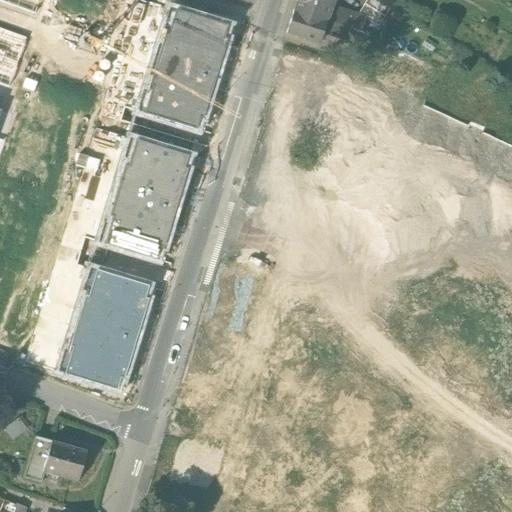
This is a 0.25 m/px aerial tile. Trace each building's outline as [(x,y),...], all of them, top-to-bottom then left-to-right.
[(35,0),(0,0),(0,3),(24,13),(30,15),(35,0)] [(297,0),(293,12),(340,26),(340,27),(345,12),(331,8),(333,0),(297,0)] [(23,12),(0,3),(0,16),(19,24),(23,12)] [(223,39),(227,27),(168,9),(162,31),(165,31),(160,47),(157,47),(148,76),(151,77),(146,93),(143,92),(136,113),(195,131),(198,119),(202,120),(211,89),(208,88),(213,70),(217,72),(226,40),(223,39)] [(293,12),(286,35),(318,45),(322,33),(329,35),(327,40),(333,41),(335,37),(336,38),(340,26),(293,12)] [(345,12),(340,27),(352,30),(362,33),(366,19),(345,12)] [(19,24),(0,16),(0,28),(15,34),(19,24)] [(352,30),(340,27),(340,26),(336,38),(344,40),(343,44),(348,46),(352,30)] [(21,36),(0,29),(0,57),(12,62),(21,36)] [(375,38),(365,34),(363,41),(373,44),(375,38)] [(12,62),(0,57),(0,86),(3,87),(12,62)] [(183,169),(187,157),(128,139),(122,161),(125,162),(120,178),(117,177),(108,206),(111,207),(106,223),(104,222),(97,243),(155,261),(159,249),(162,250),(172,219),(168,217),(173,201),(177,202),(187,170),(183,169)] [(511,511),(511,282),(504,287),(462,254),(425,276),(511,417),(511,444),(400,511),(511,511)] [(144,299),(147,287),(89,269),(82,291),(86,291),(81,308),(78,307),(69,336),(72,337),(67,353),(64,352),(57,374),(115,391),(119,379),(123,380),(132,349),(128,348),(133,330),(137,332),(147,300),(144,299)] [(354,359),(414,413),(431,394),(402,368),(397,373),(367,346),(354,359)] [(219,490),(235,441),(207,432),(204,441),(190,436),(177,477),(219,490)] [(29,468),(77,483),(87,452),(52,442),(46,462),(32,458),(29,468)] [(0,511),(11,511),(14,505),(0,499),(0,511)]
